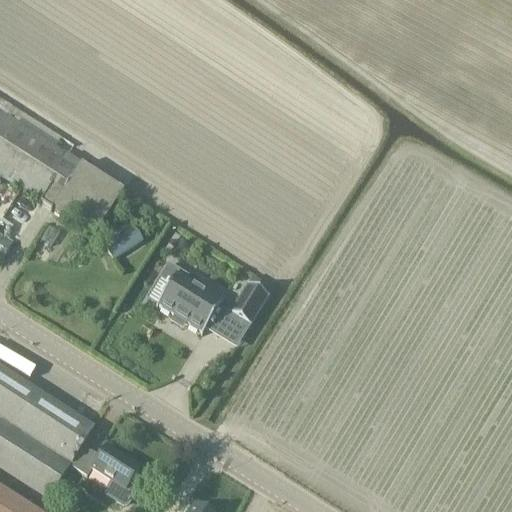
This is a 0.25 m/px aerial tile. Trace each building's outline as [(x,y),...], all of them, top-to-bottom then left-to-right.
[(0,178),(40,204),(39,206),(50,213),(52,211),(94,239),(122,194),(79,166),(66,158),(72,148),(0,101),(0,178)] [(132,229),(102,248),(111,262),(141,243),(132,229)] [(0,263),(12,244),(0,236),(0,263)] [(187,278),(168,266),(159,280),(170,286),(155,309),(156,310),(157,308),(201,336),(200,337),(201,338),(222,304),(221,303),(220,305),(185,282),(187,278)] [(247,288),(230,314),(229,314),(228,315),(231,316),(232,315),(248,326),(247,327),(250,328),(251,327),(250,327),(266,301),(267,301),(268,300),(246,286),(246,287),(247,288)] [(137,486),(132,482),(139,470),(104,448),(98,458),(83,448),(94,431),(0,371),(0,470),(49,502),(69,469),(86,480),(90,474),(108,485),(103,494),(105,499),(122,510),(128,509),(138,491),(137,486)] [(6,494),(0,502),(0,511),(17,511),(22,505),(6,494)]
